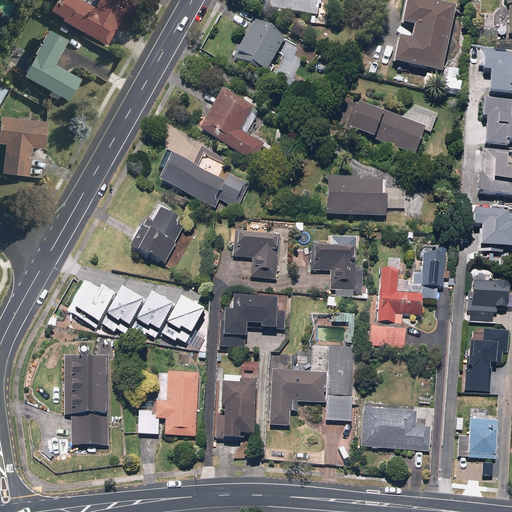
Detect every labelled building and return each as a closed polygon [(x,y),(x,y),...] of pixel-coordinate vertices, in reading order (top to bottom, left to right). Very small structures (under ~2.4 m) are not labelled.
[(97,0),(93,10),(73,0),(54,0),(45,18),(105,48),(112,34),(115,35),(118,30),(125,34),(140,5),(129,0),(97,0)] [(318,0),(263,0),(263,13),(314,18),(314,10),(311,10),(311,3),(318,4),(318,0)] [(511,0),(505,0),(503,37),(511,37),(511,0)] [(449,12),(401,3),(395,29),(409,31),(407,44),(392,41),(387,68),(436,78),(449,12)] [(249,22),(226,63),(243,72),(245,69),(261,78),(280,44),(265,36),(267,32),(249,22)] [(65,43),(43,32),(19,81),(69,105),(80,82),(52,68),(65,43)] [(485,96),(511,97),(511,59),(480,59),(479,71),(486,71),(485,96)] [(460,69),(446,69),(446,83),(460,83),(460,69)] [(8,91),(0,87),(0,109),(0,110),(8,91)] [(215,95),(194,134),(251,165),(261,146),(237,133),(248,113),(215,95)] [(399,119),(333,97),(324,123),(342,129),(340,134),(367,143),(368,140),(413,155),(420,133),(428,136),(435,117),(411,108),(399,119)] [(511,152),(511,121),(508,122),(508,110),(482,109),(482,152),(511,152)] [(45,121),(0,119),(0,147),(3,148),(2,176),(30,177),(31,149),(44,150),(45,121)] [(476,203),(511,204),(511,165),(506,165),(506,160),(478,159),(476,203)] [(222,182),(164,160),(154,186),(216,210),(218,205),(235,212),(246,183),(225,175),(222,182)] [(382,184),(319,183),(318,220),(381,221),(382,184)] [(149,226),(141,221),(123,253),(143,264),(144,262),(160,270),(182,230),(175,226),(177,224),(156,212),(149,226)] [(511,257),(511,215),(470,213),(469,233),(479,233),(478,256),(511,257)] [(275,237),(231,234),(229,260),(249,261),(247,281),(272,283),(275,237)] [(361,241),(315,239),(313,276),(335,277),(335,285),(355,286),(355,270),(360,270),(361,241)] [(443,251),(420,250),(418,289),(421,289),(420,301),(435,302),(436,291),(441,292),(443,251)] [(396,273),(377,272),(374,329),(368,329),(367,349),(402,351),(403,331),(398,331),(399,317),(419,318),(420,295),(395,294),(396,273)] [(505,287),(465,285),(464,324),(489,325),(489,315),(493,316),(493,308),(504,309),(505,287)] [(88,286),(71,315),(96,329),(113,300),(88,286)] [(121,295),(105,324),(128,336),(144,307),(121,295)] [(279,297),(235,296),(235,310),(223,309),(223,335),(249,336),(249,323),(264,323),(264,328),(278,328),(279,297)] [(151,299),(135,329),(157,341),(173,311),(151,299)] [(338,299),(324,299),(324,309),(338,310),(338,299)] [(181,304),(165,333),(187,345),(203,316),(181,304)] [(506,365),(506,339),(462,339),(462,395),(489,395),(489,365),(506,365)] [(308,349),(308,355),(293,354),(293,360),(278,359),(277,375),(266,374),(263,429),(286,430),(287,406),(322,407),(321,423),(348,424),(351,351),(308,349)] [(104,358),(60,359),(61,419),(68,419),(69,450),(105,450),(104,358)] [(195,377),(154,374),(152,415),(136,414),(135,441),(153,442),(154,424),(162,425),(161,438),(191,440),(195,377)] [(259,380),(240,379),(240,383),(222,382),(221,407),(226,407),(224,438),(242,439),(242,433),(257,433),(259,380)] [(413,415),(359,411),(357,451),(426,455),(427,430),(412,429),(413,415)] [(495,424),(466,422),(465,439),(455,438),(453,461),(492,463),(495,424)]
